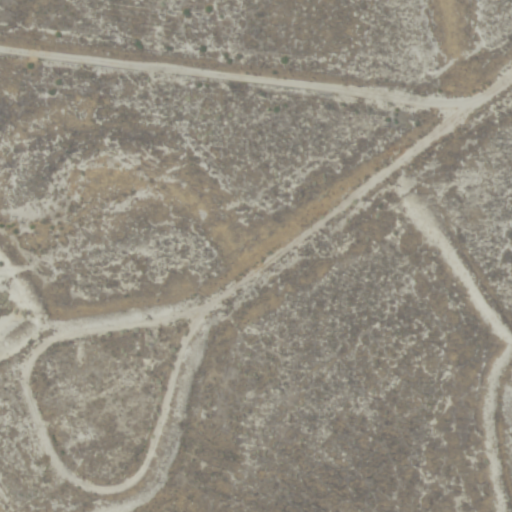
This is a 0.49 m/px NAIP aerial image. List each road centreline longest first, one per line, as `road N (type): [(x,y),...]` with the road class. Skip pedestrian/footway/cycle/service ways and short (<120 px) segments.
road 1 (track): [(60,325),(227,278),(216,367),(143,432),(102,429),(71,393),(60,325)]
road 2 (track): [(227,278),(284,210),(403,158),(511,73)]
road 3 (track): [(502,288),(435,377),(435,477),(448,511)]
road 4 (track): [(403,158),(502,288),(511,287)]
